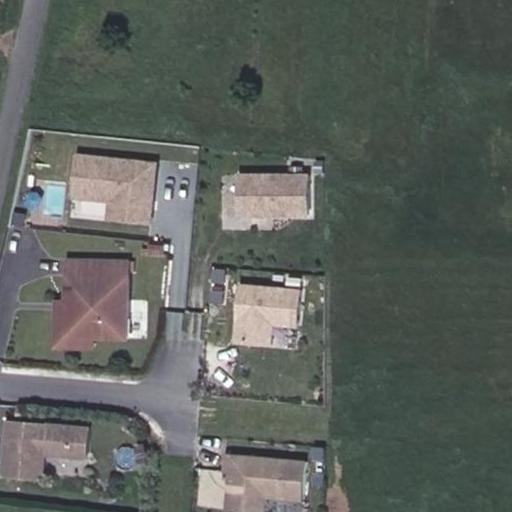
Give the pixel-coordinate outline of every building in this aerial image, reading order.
[(157,161),(76,153),(70,216),(151,224),(157,161)] [(311,174),(235,174),(235,214),(311,214),(311,174)] [(129,332),(130,255),(70,254),(69,297),(68,331),(94,331),(129,332)] [(299,289),(238,284),(234,343),(271,345),(272,328),(296,330),(299,289)] [(94,342),(94,331),(68,331),(69,297),(58,297),(57,342),(94,342)] [(45,475),(47,450),(90,454),(92,424),(11,417),(9,434),(14,434),(14,440),(9,440),(6,472),(45,475)] [(309,461),(223,455),(220,509),(264,511),(265,496),(306,498),(309,461)]
